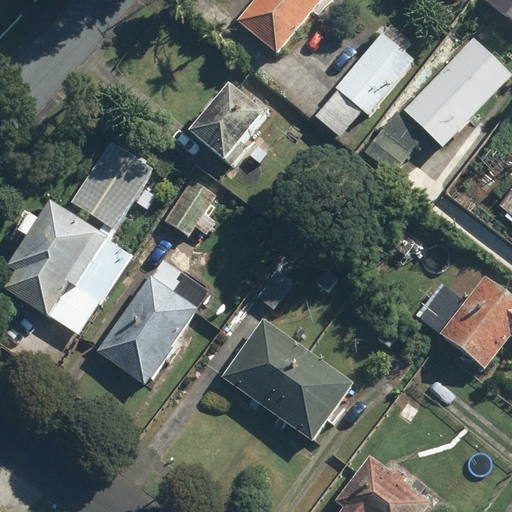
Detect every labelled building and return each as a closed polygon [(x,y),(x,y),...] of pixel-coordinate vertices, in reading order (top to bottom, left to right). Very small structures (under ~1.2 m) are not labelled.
[(265,0),(243,28),(282,59),(329,0),(265,0)] [(384,39),(316,118),(346,143),(414,64),(384,39)] [(404,113),(450,151),(507,82),(462,44),(404,113)] [(275,116),(234,84),(182,149),(223,182),(275,116)] [(366,159),(396,181),(425,140),(395,119),(366,159)] [(74,204),(117,233),(156,174),(112,146),(74,204)] [(168,224),(196,240),(219,200),(191,184),(168,224)] [(138,262),(51,211),(3,291),(90,343),(138,262)] [(297,285),(279,272),(258,301),(277,314),(297,285)] [(99,360),(148,391),(200,311),(152,280),(99,360)] [(510,337),(511,338),(511,296),(502,289),(501,290),(489,281),(445,339),(486,370),(510,337)] [(268,324),(227,383),(316,446),(358,387),(268,324)] [(428,511),(432,507),(370,463),(338,507),(344,511),(428,511)]
